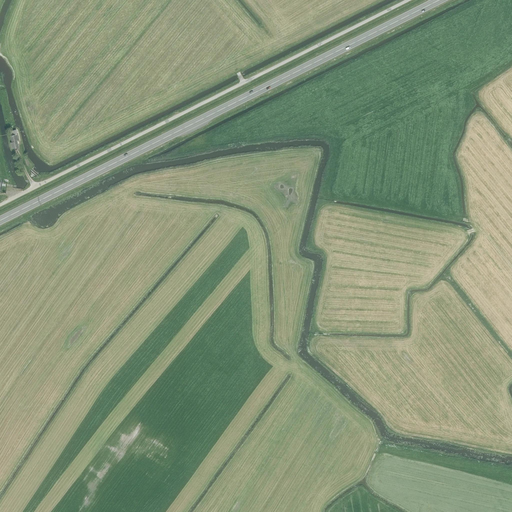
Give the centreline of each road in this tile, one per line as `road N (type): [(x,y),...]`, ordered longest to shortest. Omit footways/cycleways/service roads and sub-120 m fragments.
road 1 (trunk): [(0,219),(438,0)]
road 2 (unclassified): [(0,205),(409,0)]
